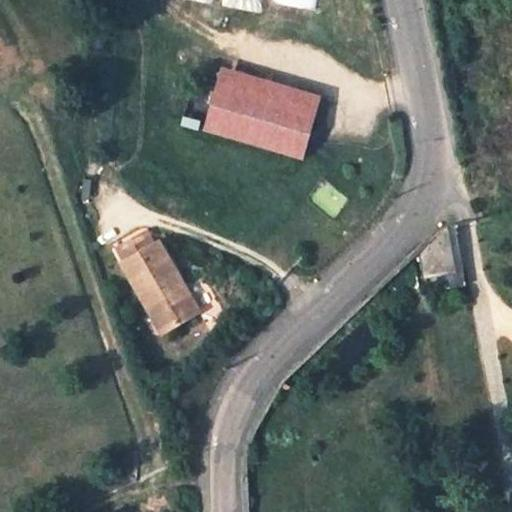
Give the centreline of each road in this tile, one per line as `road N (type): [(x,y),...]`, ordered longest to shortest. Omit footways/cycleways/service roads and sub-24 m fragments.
road 1 (unclassified): [(227,511),(225,458),(249,395),(405,230),(424,196),(429,121),(406,0)]
road 2 (unknown): [(429,152),(452,189),(483,312)]
road 3 (unknown): [(483,312),(511,473)]
